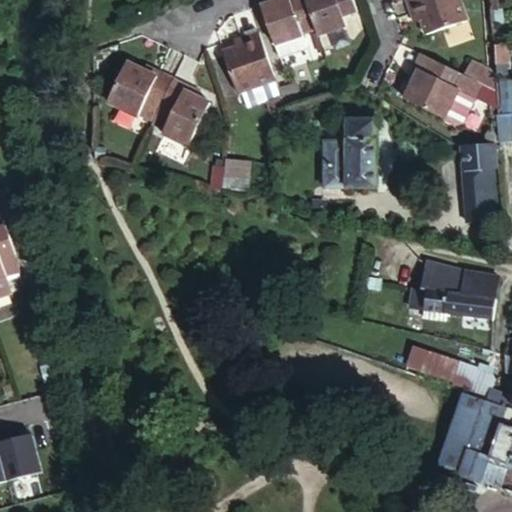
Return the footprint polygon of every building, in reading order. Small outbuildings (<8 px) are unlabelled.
[(310,0),(274,0),(264,4),(282,56),(310,45),(305,32),(320,27),(310,0)] [(360,10),(356,0),(310,0),(320,27),(323,35),(348,26),(344,16),(360,10)] [(465,0),(410,0),(414,10),(421,9),(424,18),(429,33),(471,18),(465,0)] [(421,9),(414,10),(417,20),(424,18),(421,9)] [(277,77),(260,29),(245,34),(247,42),(239,45),(224,49),(239,91),(243,90),(277,77)] [(247,42),(245,34),(236,37),(239,45),(247,42)] [(507,36),(493,37),(494,47),(508,46),(508,40),(507,36)] [(508,46),(494,47),(494,57),(509,55),(508,46)] [(428,54),(424,53),(410,79),(414,81),(428,54)] [(473,76),(428,54),(414,81),(406,98),(455,124),(462,122),(483,81),(473,76)] [(493,81),(492,64),(482,60),(477,75),(493,81)] [(159,105),(173,78),(159,71),(156,76),(143,70),(127,61),(106,100),(138,115),(139,112),(153,118),(159,105)] [(156,76),(159,71),(146,65),(143,70),(156,76)] [(277,77),(243,90),(248,105),(268,98),(282,93),(281,88),(277,77)] [(511,77),(495,79),(496,88),(498,111),(511,109),(511,77)] [(188,85),(173,78),(159,105),(171,111),(164,125),(160,132),(189,146),(212,100),(199,95),(186,89),(188,85)] [(282,93),(286,104),(304,98),(298,83),(281,88),(282,93)] [(186,89),(199,95),(201,91),(188,85),(186,89)] [(282,93),(268,98),(271,109),(286,104),(282,93)] [(153,118),(164,125),(171,111),(159,105),(153,118)] [(511,112),(498,115),(500,140),(508,138),(511,139),(511,112)] [(380,115),(351,115),(352,135),(340,136),(340,149),(330,149),(330,182),(380,180),(380,115)] [(329,136),(330,149),(340,149),(340,136),(329,136)] [(498,144),(464,147),(468,199),(501,198),(498,144)] [(111,148),(100,148),(99,156),(110,156),(111,148)] [(254,160),(229,159),(228,165),(226,175),(252,178),(254,160)] [(216,164),(213,185),(225,187),(226,175),(228,165),(216,164)] [(501,198),(468,199),(469,227),(503,226),(501,198)] [(21,220),(7,224),(16,250),(27,246),(21,220)] [(0,296),(14,291),(8,273),(3,258),(15,254),(17,253),(16,250),(7,224),(0,226),(0,296)] [(3,258),(8,273),(20,268),(15,254),(3,258)] [(455,284),(437,279),(440,258),(429,254),(426,281),(418,280),(415,298),(429,302),(429,309),(451,314),(452,308),(494,317),(499,295),(468,287),(471,266),(458,263),(455,284)] [(455,284),(458,263),(440,258),(437,279),(455,284)] [(468,287),(499,295),(502,275),(471,266),(468,287)] [(416,339),(409,365),(449,379),(457,352),(416,339)] [(457,352),(449,379),(465,384),(491,392),(496,370),(496,366),(457,352)] [(410,376),(394,388),(406,404),(422,392),(410,376)] [(491,392),(465,384),(455,417),(499,432),(510,399),(491,392)] [(499,432),(511,436),(511,399),(510,399),(499,432)] [(499,432),(455,417),(439,462),(485,478),(499,432)] [(14,430),(0,433),(0,443),(10,481),(45,472),(35,434),(16,439),(14,430)] [(511,457),(511,436),(499,432),(485,478),(488,479),(496,451),(511,457)] [(0,483),(10,481),(0,443),(0,483)] [(511,457),(496,451),(488,479),(506,485),(511,467),(511,457)]
